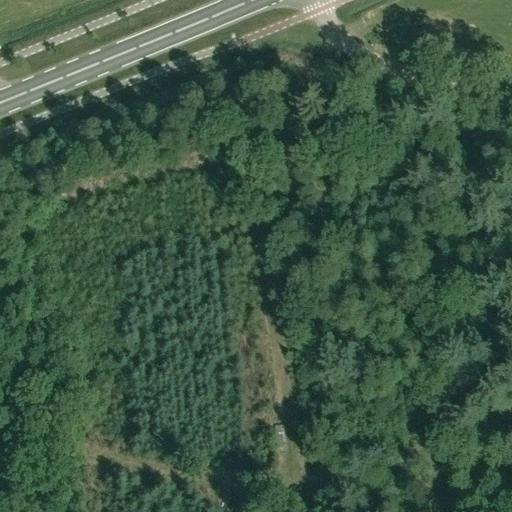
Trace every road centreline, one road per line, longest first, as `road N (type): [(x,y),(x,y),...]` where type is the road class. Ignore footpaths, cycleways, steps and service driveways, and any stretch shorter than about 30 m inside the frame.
road 1 (secondary): [(0,102),(252,0)]
road 2 (track): [(511,113),(336,40),(314,0)]
